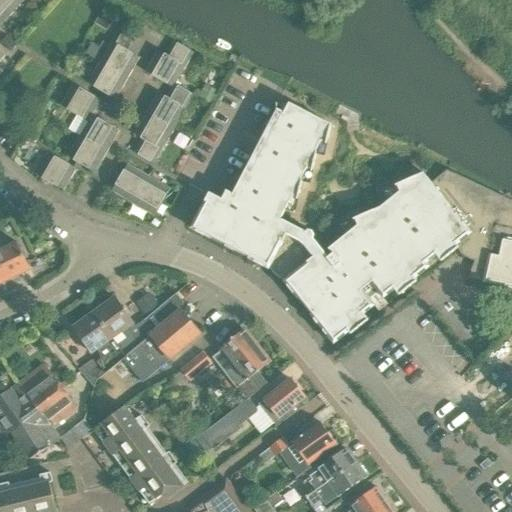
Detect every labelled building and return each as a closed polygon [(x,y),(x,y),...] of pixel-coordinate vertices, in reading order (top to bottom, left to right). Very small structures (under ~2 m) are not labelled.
[(0,0),(0,28),(17,10),(6,0),(0,0)] [(6,0),(17,10),(26,0),(6,0)] [(134,54),(142,40),(122,28),(103,59),(132,76),(142,59),(134,54)] [(175,88),(177,85),(196,53),(176,42),(168,56),(160,51),(148,72),(175,88)] [(89,84),(117,100),(132,76),(103,59),(89,84)] [(206,84),(198,97),(210,104),(217,90),(206,84)] [(89,122),(94,116),(103,101),(75,85),(63,106),(89,122)] [(196,96),(177,85),(175,88),(169,98),(160,93),(148,114),(176,130),(196,96)] [(277,113),(276,116),(233,195),(227,192),(223,200),(210,193),(192,228),(273,271),(272,272),(276,275),(301,231),(281,220),(286,212),(295,214),(296,212),(303,183),(311,184),(318,155),(325,157),(332,126),(290,104),(279,105),(277,105),(277,106),(278,108),(277,110),(277,113)] [(144,140),(136,153),(156,165),(176,130),(148,114),(136,135),(144,140)] [(94,116),(89,122),(81,136),(109,152),(121,132),(94,116)] [(22,138),(34,145),(43,130),(32,124),(31,123),(22,138)] [(69,157),(97,173),(109,152),(81,136),(69,157)] [(23,141),(20,147),(24,149),(28,143),(23,141)] [(50,154),(38,175),(65,191),(78,170),(50,154)] [(129,164),(120,179),(113,192),(134,204),(150,177),(129,164)] [(349,332),(351,334),(368,321),(363,315),(395,290),(399,295),(416,282),(414,279),(429,267),(427,264),(437,256),(441,262),(457,249),(476,258),(468,279),(469,279),(469,278),(483,281),(483,282),(511,288),(511,202),(448,172),(432,184),(424,174),(383,192),(388,203),(381,208),(341,226),(346,237),(329,250),(333,254),(328,258),(313,239),(314,236),(312,233),(309,232),(306,233),(301,231),(276,275),(280,279),(281,278),(334,344),(349,332)] [(134,204),(155,216),(171,189),(150,177),(134,204)] [(0,251),(0,263),(8,280),(32,269),(19,243),(0,251)] [(150,294),(137,303),(146,317),(159,307),(150,294)] [(126,356),(123,358),(124,359),(143,383),(202,335),(198,329),(195,326),(185,333),(182,328),(190,320),(185,313),(183,310),(185,307),(184,303),(177,295),(146,321),(154,333),(126,356)] [(116,298),(95,312),(119,346),(126,356),(154,333),(146,321),(137,327),(116,298)] [(98,350),(104,358),(119,346),(95,312),(74,327),(93,354),(98,350)] [(245,330),(222,348),(224,351),(214,359),(247,400),(249,398),(258,391),(268,383),(258,372),(270,363),(245,330)] [(119,346),(104,358),(100,361),(97,357),(79,370),(95,387),(96,387),(98,381),(124,359),(123,358),(126,356),(119,346)] [(183,371),(192,381),(214,363),(205,352),(183,371)] [(19,384),(35,406),(62,386),(45,364),(19,384)] [(290,379),(259,405),(275,424),(277,426),(303,407),(299,403),(306,397),(290,379)] [(0,439),(13,431),(13,432),(31,418),(33,419),(41,414),(35,406),(19,384),(0,398),(0,439)] [(35,406),(41,414),(47,422),(48,421),(50,420),(55,426),(78,408),(62,386),(35,406)] [(258,409),(249,398),(247,400),(201,435),(213,450),(241,429),(239,426),(257,412),(258,409)] [(96,429),(150,504),(164,494),(168,498),(180,489),(177,485),(182,482),(172,468),(179,463),(171,452),(163,457),(145,431),(152,426),(144,415),(136,421),(126,407),(96,429)] [(176,436),(185,430),(169,409),(161,415),(176,436)] [(62,439),(48,421),(47,422),(41,414),(33,419),(31,418),(13,432),(32,459),(62,439)] [(62,437),(70,447),(93,430),(85,420),(62,437)] [(321,423),(293,444),(308,464),(336,443),(334,440),(338,438),(331,430),(328,432),(321,423)] [(176,436),(184,446),(193,439),(186,429),(185,430),(176,436)] [(260,455),(266,463),(275,457),(289,446),(284,438),(260,455)] [(300,489),(307,498),(317,491),(317,490),(321,487),(321,488),(356,463),(346,449),(309,474),(311,477),(304,482),(306,485),(300,489)] [(321,488),(324,492),(333,486),(340,496),(366,477),(356,463),(321,488)] [(0,511),(56,511),(50,482),(53,482),(51,471),(40,474),(42,482),(12,490),(9,481),(0,483),(0,511)] [(251,511),(228,480),(184,511),(251,511)] [(336,511),(333,506),(325,511),(394,511),(376,488),(376,487),(351,505),(354,509),(348,511),(336,511)] [(307,498),(313,506),(322,499),(317,491),(307,498)] [(285,502),(277,492),(254,508),(256,511),(275,511),(274,510),(285,502)]
